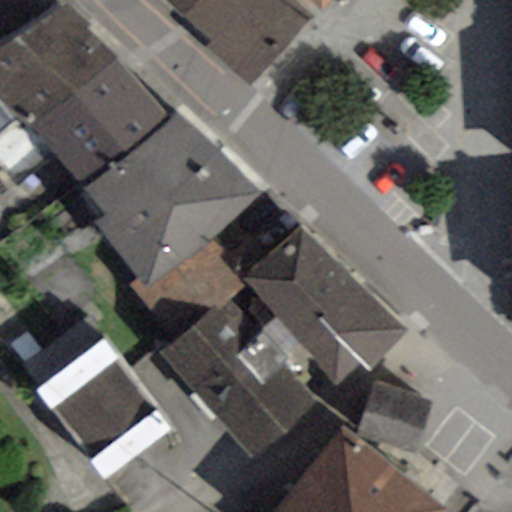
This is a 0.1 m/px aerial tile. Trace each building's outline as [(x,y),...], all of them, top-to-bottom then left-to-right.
[(168,0),(256,80),(317,14),(301,0),(168,0)] [(0,87),(27,120),(97,62),(47,3),(0,42),(0,87)] [(73,181),(152,113),(97,62),(27,120),(73,181)] [(73,181),(139,279),(200,228),(243,190),(152,113),(73,181)] [(294,226),(240,276),(335,376),(388,326),(294,226)] [(222,292),(240,276),(200,228),(139,279),(127,289),(167,338),(222,292)] [(158,346),(241,448),(307,395),(222,292),(167,338),(158,346)] [(100,345),(38,389),(94,470),(157,427),(100,345)] [(382,389),(366,432),(422,453),(438,409),(382,389)] [(332,433),(267,511),(422,511),(426,508),(332,433)]
